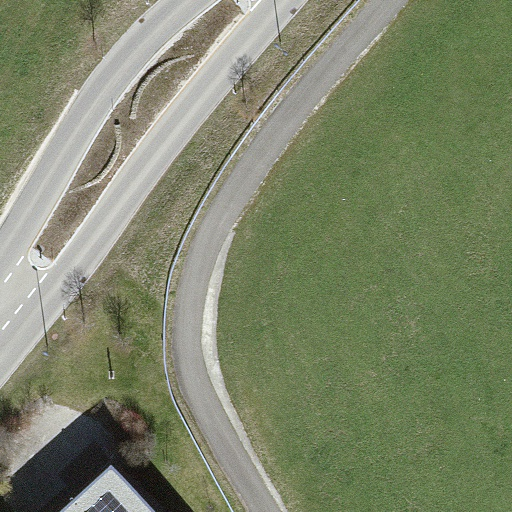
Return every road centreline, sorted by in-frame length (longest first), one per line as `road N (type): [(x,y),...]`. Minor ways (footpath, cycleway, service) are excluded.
road 1 (track): [(390,0),(282,123),(218,219),(196,273),(188,325),(194,372),(265,511)]
road 2 (primary): [(0,309),(65,268),(281,0)]
road 3 (primary): [(185,0),(135,47),(82,117),(16,240),(0,304)]
